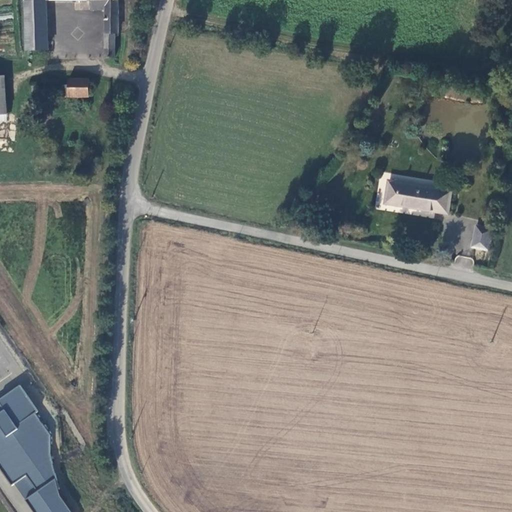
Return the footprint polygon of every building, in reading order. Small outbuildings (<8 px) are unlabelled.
[(25,0),(26,0),(47,0),(74,0),(106,0),(107,10),(106,33),(106,58),(115,58),(116,37),(119,37),(119,34),(118,0),(25,0)] [(49,49),(47,0),(26,0),(28,50),(49,49)] [(106,0),(92,0),(93,10),(107,10),(106,0)] [(90,80),(69,79),(69,85),(64,85),(63,96),(89,97),(90,80)] [(451,199),(389,189),(387,210),(448,220),(451,199)] [(471,251),(486,255),(491,234),(475,231),(471,251)] [(15,483),(34,511),(73,511),(61,494),(51,453),(50,434),(36,413),(39,411),(21,384),(0,398),(0,464),(2,466),(0,468),(12,485),(15,483)]
